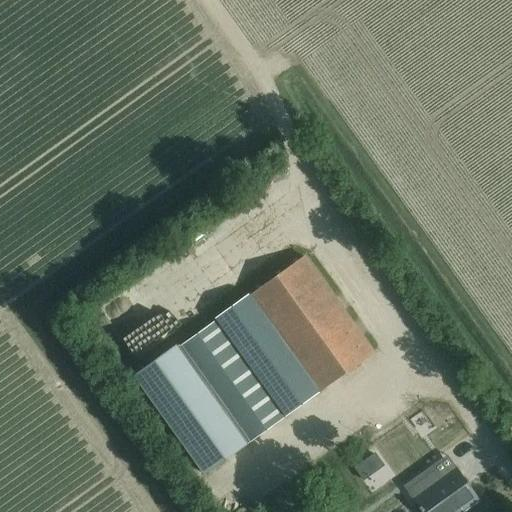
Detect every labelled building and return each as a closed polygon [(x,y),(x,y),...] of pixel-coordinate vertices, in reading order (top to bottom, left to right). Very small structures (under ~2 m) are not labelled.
[(316,392),(373,351),(305,256),(249,297),(316,392)] [(316,392),(249,297),(214,322),(282,417),(316,392)] [(178,348),(246,443),(282,417),(214,322),(178,348)] [(246,443),(178,348),(135,378),(202,473),(246,443)] [(254,505),(284,483),(269,461),(239,483),(254,505)] [(464,511),(479,500),(454,464),(424,486),(427,489),(414,499),(423,511),(454,511),(462,507),(464,511)]
